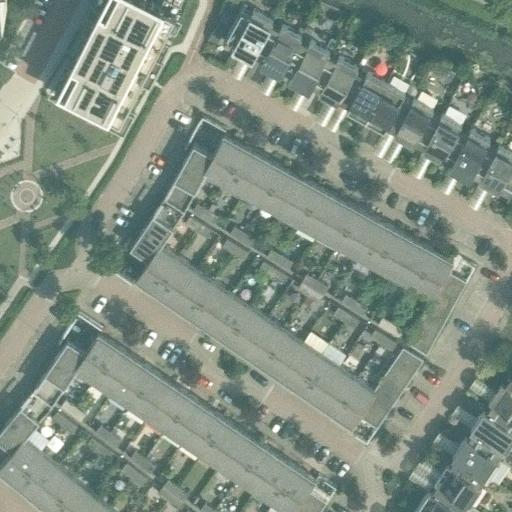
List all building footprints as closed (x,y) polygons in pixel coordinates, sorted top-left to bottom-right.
[(159,0),(101,0),(58,86),(122,119),(177,9),(159,0)] [(252,55),(272,18),(253,8),(252,11),(243,6),(244,3),(243,2),(223,39),(224,40),(226,37),(241,45),(239,48),(252,55)] [(281,71),(301,34),(282,23),(280,27),(271,22),(273,18),(272,18),(252,55),(253,56),(254,52),(270,61),(268,64),(281,71)] [(309,86),(329,49),(310,39),(308,42),(300,37),(301,34),(281,71),(283,68),(298,76),(296,79),(309,86)] [(337,102),(358,65),(339,54),(337,58),(328,53),(330,49),(329,49),(309,86),(310,87),(311,84),(326,92),(325,95),(337,102)] [(366,118),(386,81),(367,70),(365,73),(356,68),(358,65),(337,102),(338,102),(340,99),(355,108),(353,111),(366,118)] [(394,133),(414,96),(412,99),(403,94),(405,91),(386,81),(366,118),(378,124),(380,121),(386,125),(395,130),(394,133)] [(423,149),(443,112),(442,111),(440,115),(432,110),(433,106),(414,96),(394,133),(407,140),(408,137),(424,145),(422,149),(423,149)] [(451,164),(471,127),(469,130),(460,125),(462,122),(443,112),(423,149),(435,156),(437,153),(443,156),(452,161),(450,164),(451,164)] [(490,161),(500,143),(499,142),(497,146),(488,141),(490,138),(471,127),(451,164),(463,171),(465,168),(472,172),(470,175),(479,180),(490,161)] [(203,169),(206,170),(225,181),(245,144),(224,132),(213,152),(203,169)] [(203,169),(213,152),(194,142),(166,193),(187,205),(206,170),(203,169)] [(508,196),(511,189),(511,149),(500,143),(490,161),(479,180),(492,187),(498,190),(500,187),(509,192),(507,195),(508,196)] [(244,191),(264,154),(245,144),(225,181),(244,191)] [(263,202),(283,164),(264,154),(244,191),(263,202)] [(282,212),(302,175),(283,164),(263,202),(282,212)] [(301,223),(321,185),(302,175),(282,212),(301,223)] [(320,233),(340,196),(321,185),(301,223),(320,233)] [(339,244),(359,206),(340,196),(320,233),(339,244)] [(159,241),(161,243),(183,210),(163,197),(130,245),(148,258),(159,241)] [(204,216),(208,208),(197,201),(193,209),(204,216)] [(358,254),(379,217),(359,206),(339,244),(358,254)] [(214,222),(219,215),(208,208),(204,216),(214,222)] [(200,221),(190,214),(185,222),(196,228),(200,221)] [(377,265),(397,227),(379,217),(358,254),(377,265)] [(207,235),(211,227),(200,221),(196,228),(207,235)] [(241,238),(245,231),(234,224),(230,232),(241,238)] [(396,275),(417,238),(397,227),(377,265),(396,275)] [(256,237),(245,231),(241,238),(251,245),(256,237)] [(237,243),(227,237),(222,244),(233,251),(237,243)] [(415,285),(435,248),(417,238),(396,275),(415,285)] [(159,241),(148,258),(135,276),(155,290),(179,255),(161,243),(159,241)] [(244,257),(248,250),(237,243),(233,251),(244,257)] [(282,253),(271,247),(267,254),(277,261),(282,253)] [(433,296),(448,269),(454,258),(435,248),(415,285),(431,294),(433,296)] [(293,260),(282,253),(277,261),(288,267),(293,260)] [(173,302),(197,267),(179,255),(155,290),(173,302)] [(270,273),(274,266),(264,259),(259,267),(270,273)] [(285,272),(274,266),(270,273),(280,280),(285,272)] [(191,314),(215,279),(197,267),(173,302),(191,314)] [(406,339),(427,352),(467,279),(448,269),(433,296),(431,294),(406,339)] [(313,286),(318,278),(307,271),(302,279),(313,286)] [(323,292),(328,285),(318,278),(313,286),(323,292)] [(209,326),(233,291),(215,279),(191,314),(209,326)] [(308,294),(313,286),(302,279),(297,287),(308,294)] [(318,300),(323,292),(313,286),(308,294),(318,300)] [(227,339),(251,304),(233,291),(209,326),(227,339)] [(352,306),(356,299),(345,292),(341,300),(352,306)] [(363,313),(367,305),(356,299),(352,306),(363,313)] [(245,351),(269,316),(251,304),(227,339),(245,351)] [(344,319),(349,311),(338,305),(333,312),(344,319)] [(355,325),(359,318),(349,311),(344,319),(355,325)] [(393,321),(383,315),(378,322),(389,329),(393,321)] [(263,363),(287,328),(269,316),(245,351),(263,363)] [(399,335),(404,328),(393,321),(389,329),(399,335)] [(381,341),(386,334),(375,327),(370,335),(381,341)] [(281,375),(305,340),(287,328),(263,363),(281,375)] [(78,366),(95,377),(118,343),(99,330),(86,349),(76,364),(78,366)] [(392,348),(396,340),(386,334),(381,341),(392,348)] [(76,364),(86,349),(68,337),(36,385),(55,399),(78,366),(76,364)] [(299,387),(323,352),(305,340),(281,375),(299,387)] [(112,389),(135,355),(118,343),(95,377),(112,389)] [(359,414),(377,426),(424,357),(403,345),(374,387),(376,388),(359,414)] [(317,400),(341,364),(323,352),(299,387),(317,400)] [(130,401),(153,367),(135,355),(112,389),(130,401)] [(335,412),(359,377),(341,364),(317,400),(335,412)] [(148,414),(171,380),(153,367),(130,401),(148,414)] [(511,373),(508,371),(507,372),(510,374),(505,382),(502,380),(490,398),(511,413),(511,373)] [(359,377),(335,412),(352,424),(359,414),(376,388),(374,387),(359,377)] [(166,426),(189,392),(171,380),(148,414),(166,426)] [(24,433),(26,435),(51,404),(32,390),(0,428),(0,438),(12,448),(24,433)] [(184,438),(207,404),(189,392),(166,426),(184,438)] [(71,412),(76,405),(66,397),(61,404),(71,412)] [(511,413),(490,398),(489,399),(492,401),(486,409),(483,407),(471,425),(506,449),(511,440),(511,413)] [(202,451),(225,416),(207,404),(184,438),(202,451)] [(86,412),(76,405),(71,412),(81,419),(86,412)] [(62,423),(67,416),(57,409),(52,416),(62,423)] [(72,431),(77,424),(67,416),(62,423),(72,431)] [(220,463),(243,428),(225,416),(202,451),(220,463)] [(111,430),(101,423),(95,430),(106,437),(111,430)] [(497,456),(503,447),(506,449),(471,425),(471,426),(474,428),(468,436),(465,434),(453,452),(488,476),(500,458),(497,456)] [(238,476),(262,441),(243,428),(220,463),(238,476)] [(121,438),(111,430),(106,437),(116,445),(121,438)] [(0,462),(0,468),(16,481),(43,448),(26,435),(24,433),(12,448),(0,462)] [(102,442),(92,435),(87,442),(97,449),(102,442)] [(256,488),(280,453),(262,441),(238,476),(256,488)] [(112,450),(102,442),(97,449),(107,457),(112,450)] [(32,495),(59,462),(43,448),(16,481),(32,495)] [(140,463),(146,456),(135,449),(130,456),(140,463)] [(479,483),(485,474),(488,476),(453,452),(456,454),(450,463),(447,461),(435,478),(470,502),(482,484),(479,483)] [(274,500),(298,465),(280,453),(256,488),(274,500)] [(156,464),(146,456),(140,463),(150,471),(156,464)] [(137,468),(127,461),(121,468),(131,475),(137,468)] [(49,509),(76,476),(59,462),(32,495),(49,509)] [(290,511),(292,511),(309,487),(316,478),(298,465),(274,500),(290,511)] [(141,483),(147,476),(137,468),(131,475),(141,483)] [(53,511),(74,511),(93,490),(76,476),(49,509),(53,511)] [(179,485),(169,477),(163,484),(173,492),(179,485)] [(461,509),(466,501),(470,503),(470,502),(435,478),(435,479),(438,481),(432,490),(429,488),(417,506),(426,511),(463,511),(464,511),(461,509)] [(173,492),(163,484),(158,491),(168,499),(173,492)] [(189,492),(179,485),(173,492),(183,499),(189,492)] [(290,511),(318,511),(327,500),(309,487),(292,511),(290,511)] [(102,511),(109,503),(93,490),(74,511),(102,511)] [(178,506),(183,499),(173,492),(168,499),(178,506)] [(205,511),(212,511),(215,509),(205,501),(200,508),(205,511)] [(119,511),(109,503),(102,511),(119,511)]
